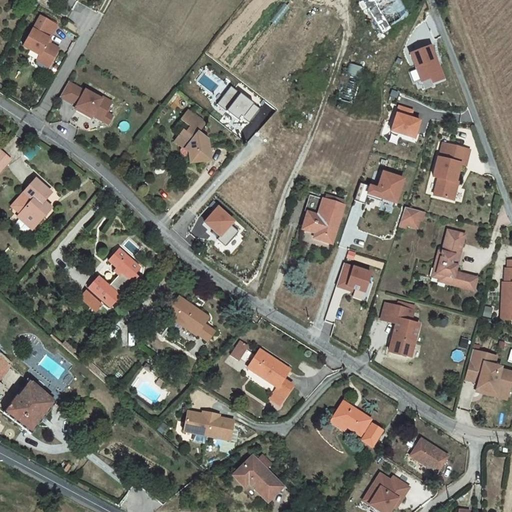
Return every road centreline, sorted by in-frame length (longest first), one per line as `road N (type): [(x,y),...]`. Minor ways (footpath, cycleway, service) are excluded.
road 1 (unclassified): [(0,103),(94,165),(176,247),(475,436)]
road 2 (track): [(345,0),(343,43),(251,299)]
road 3 (residential): [(511,211),(431,0)]
road 4 (secondary): [(0,453),(109,511)]
